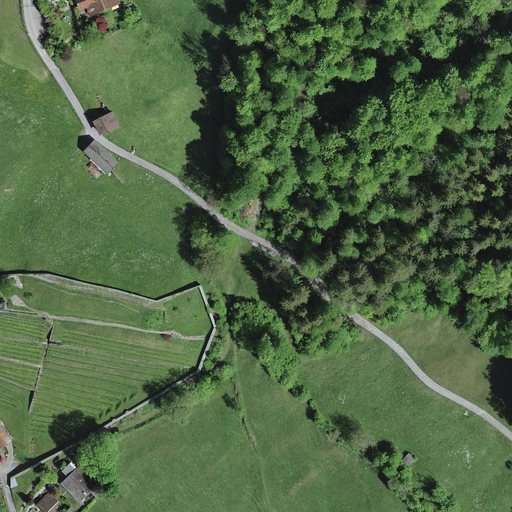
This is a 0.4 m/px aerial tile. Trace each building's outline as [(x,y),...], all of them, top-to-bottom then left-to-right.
[(55,32),(71,25),(59,0),(46,0),(42,2),(55,32)] [(97,26),(92,16),(118,4),(116,0),(70,0),(73,4),(77,2),(79,6),(74,8),(81,24),(86,22),(89,29),(97,26)] [(112,112),(94,121),(100,134),(119,125),(112,112)] [(86,152),(106,173),(115,162),(96,142),(86,152)] [(404,459),(409,465),(414,460),(409,454),(404,459)] [(73,473),(68,477),(63,482),(72,492),(70,494),(79,503),(88,495),(92,499),(98,492),(92,485),(83,477),(89,471),(81,464),(73,473)] [(68,477),(73,473),(67,467),(63,471),(68,477)] [(94,483),(99,487),(106,480),(96,469),(89,476),(94,483)] [(61,485),(70,494),(72,492),(63,482),(61,485)] [(94,483),(92,485),(98,492),(92,499),(94,501),(103,492),(102,490),(103,489),(101,487),(100,488),(99,487),(94,483)] [(39,503),(46,511),(57,511),(62,508),(49,494),(39,503)]
